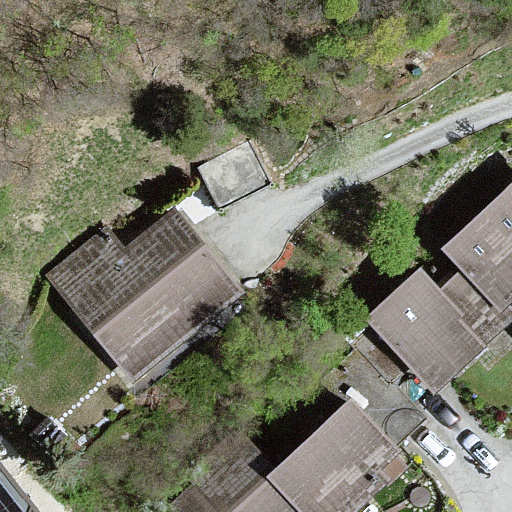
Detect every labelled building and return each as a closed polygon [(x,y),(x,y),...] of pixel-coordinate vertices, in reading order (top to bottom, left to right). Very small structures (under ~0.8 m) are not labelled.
[(511,196),(452,252),(470,273),(508,315),(511,310),(511,196)] [(123,235),(48,289),(141,377),(167,375),(269,295),(175,210),(134,244),(123,235)] [(470,273),(450,292),(489,337),(508,315),(470,273)] [(434,274),(375,327),(447,393),(495,343),(489,337),(450,292),(434,274)] [(357,397),(277,467),(316,511),(359,511),(416,463),(357,397)] [(316,511),(277,467),(248,435),(166,507),(170,511),(316,511)] [(40,511),(0,460),(0,511),(40,511)]
